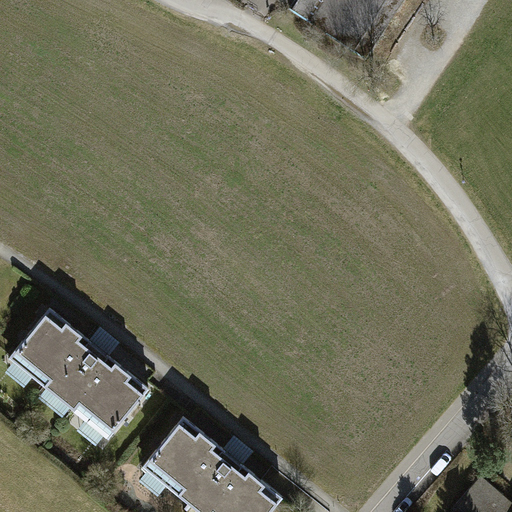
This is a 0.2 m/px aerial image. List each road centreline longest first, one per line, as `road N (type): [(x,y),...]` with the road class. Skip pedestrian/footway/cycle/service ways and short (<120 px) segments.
road 1 (residential): [(511,295),(408,131),(181,0)]
road 2 (residential): [(511,387),(400,511)]
